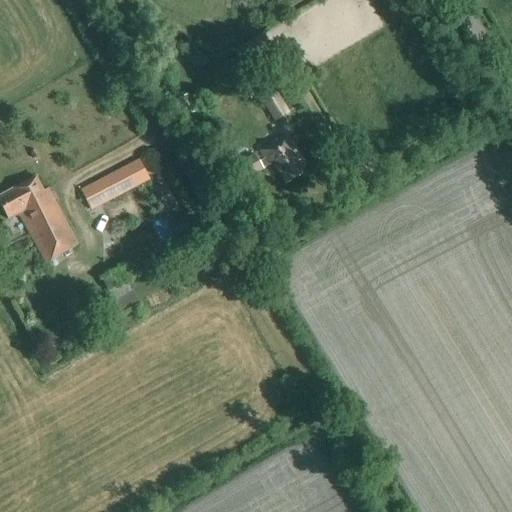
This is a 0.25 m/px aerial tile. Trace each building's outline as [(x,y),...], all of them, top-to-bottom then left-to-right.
[(253,63),(273,51),(264,35),(262,36),(257,28),(245,35),(249,43),(243,47),(253,63)] [(270,75),(254,86),(264,100),(279,90),(270,75)] [(274,123),(288,115),(275,95),(262,102),(274,123)] [(186,118),(197,113),(193,104),(189,96),(178,101),(182,109),(186,118)] [(285,137),(260,153),(266,162),(259,166),(253,157),(230,171),(239,185),(262,171),(261,170),(268,166),(269,167),(272,165),(285,185),(303,174),(299,169),(304,166),(285,137)] [(33,160),(38,157),(33,148),(28,151),(33,160)] [(148,182),(138,161),(80,191),(91,212),(148,182)] [(42,193),(35,178),(0,197),(0,206),(8,220),(18,215),(45,263),(76,246),(46,190),(42,193)] [(0,244),(10,239),(2,223),(0,224),(0,244)] [(126,266),(102,279),(108,290),(125,281),(132,277),(126,266)] [(114,302),(131,293),(125,281),(108,290),(114,302)] [(105,307),(94,314),(105,334),(117,328),(105,307)]
